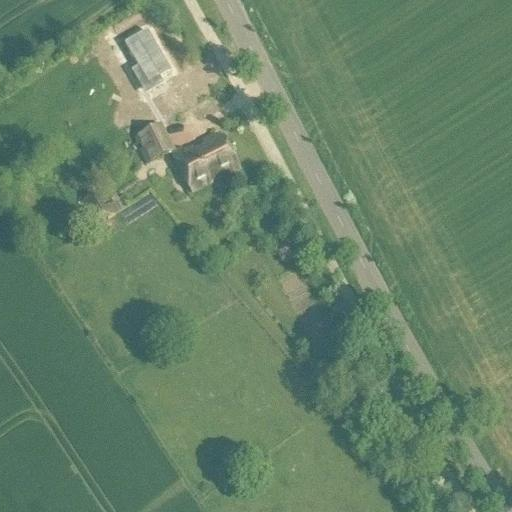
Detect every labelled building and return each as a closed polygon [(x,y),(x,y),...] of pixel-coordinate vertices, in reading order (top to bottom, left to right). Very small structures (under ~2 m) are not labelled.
[(146,34),(124,48),(137,71),(148,88),(159,82),(170,75),(146,34)] [(115,35),(106,41),(112,50),(121,44),(115,35)] [(162,127),(136,139),(148,167),(174,156),(162,127)] [(188,195),(236,171),(222,142),(215,145),(212,138),(170,159),(188,195)] [(100,195),(80,206),(93,228),(113,216),(100,195)]
